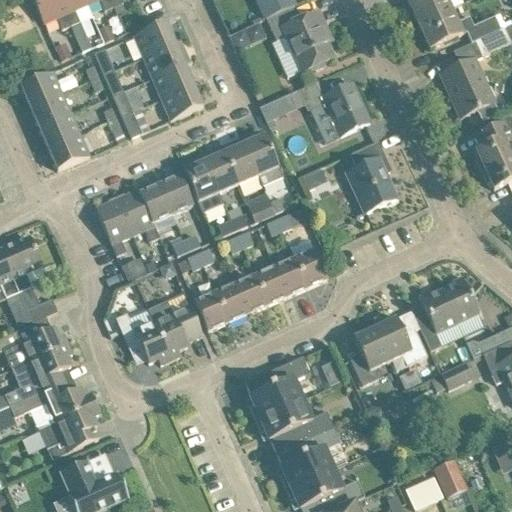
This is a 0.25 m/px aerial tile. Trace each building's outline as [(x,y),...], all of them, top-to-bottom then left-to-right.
[(70,29),(57,0),(30,0),(43,27),(56,22),(61,33),(70,29)] [(86,8),(82,0),(57,0),(70,29),(80,25),(75,14),(86,8)] [(113,10),(108,0),(82,0),(86,8),(98,3),(103,15),(113,10)] [(108,0),(113,10),(120,7),(122,6),(119,0),(108,0)] [(255,0),(265,21),(292,10),(293,9),(289,0),(255,0)] [(450,11),(444,0),(406,0),(405,1),(417,26),(450,11)] [(120,7),(113,10),(116,18),(124,15),(120,7)] [(326,46),(331,44),(318,15),(298,24),(292,10),(265,21),(272,37),(282,33),(302,75),(309,72),(315,74),(323,70),(326,64),(333,61),(326,46)] [(471,45),(500,31),(494,18),(473,28),(469,19),(456,25),(450,11),(417,26),(429,53),(466,36),(471,45)] [(115,19),(110,21),(116,35),(121,33),(115,19)] [(511,25),(510,27),(503,30),(511,47),(511,46),(511,25)] [(174,47),(165,26),(133,40),(142,61),(175,47),(174,47)] [(108,27),(97,32),(103,46),(114,41),(108,27)] [(250,46),(261,40),(255,29),(244,34),(250,46)] [(503,30),(500,31),(471,45),(471,46),(475,45),(482,60),(511,47),(503,30)] [(84,40),(76,43),(82,55),(89,52),(84,40)] [(180,44),(174,47),(175,47),(142,61),(151,82),(184,68),(184,69),(189,66),(180,44)] [(64,46),(53,51),(60,65),(71,60),(64,46)] [(114,74),(104,52),(93,57),(103,79),(114,74)] [(499,117),(474,62),(440,78),(447,92),(450,91),(463,119),(460,120),(460,121),(475,114),(478,116),(482,125),(499,117)] [(193,89),(184,69),(184,68),(151,82),(160,103),(193,89)] [(98,81),(93,70),(85,73),(90,85),(98,81)] [(123,95),(114,74),(103,79),(112,99),(123,95)] [(62,96),(52,75),(20,89),(29,110),(62,96)] [(103,93),(98,81),(90,85),(95,96),(103,93)] [(359,111),(349,89),(352,88),(351,87),(332,96),(325,82),(297,94),(307,115),(325,107),(340,140),(369,126),(362,110),(359,111)] [(202,111),(193,89),(160,103),(170,125),(202,111)] [(132,116),(123,95),(112,99),(121,120),(132,116)] [(71,117),(62,96),(29,110),(38,131),(71,117)] [(278,103),(259,111),(266,126),(272,123),(285,117),(278,103)] [(116,123),(111,111),(103,115),(108,126),(116,123)] [(141,137),(132,116),(121,120),(130,142),(141,137)] [(80,138),(71,117),(38,131),(48,152),(80,138)] [(486,147),(474,152),(478,160),(475,161),(481,173),(511,159),(511,145),(511,144),(511,120),(498,126),(480,135),(481,136),(486,147)] [(121,134),(116,123),(108,126),(113,137),(121,134)] [(282,181),(264,138),(255,142),(252,137),(241,141),(258,179),(263,189),(282,181)] [(89,160),(80,138),(48,152),(57,174),(89,160)] [(258,179),(241,141),(229,147),(232,152),(224,155),(222,150),(221,150),(237,188),(258,179)] [(395,203),(383,177),(391,174),(378,145),(359,153),(349,157),(356,171),(347,175),(357,198),(365,217),(395,203)] [(237,188),(221,150),(223,156),(215,159),(213,154),(202,159),(218,196),(237,188)] [(223,207),(218,196),(202,159),(190,164),(192,169),(183,173),(202,217),(223,207)] [(511,159),(481,173),(487,187),(490,185),(493,193),(507,187),(511,184),(511,159)] [(192,208),(187,197),(179,179),(159,188),(172,217),(192,208)] [(159,188),(139,196),(139,197),(152,226),(172,217),(159,188)] [(152,226),(139,197),(139,196),(138,193),(116,202),(132,239),(144,233),(149,244),(159,240),(152,226)] [(286,211),(282,201),(270,206),(274,216),(286,211)] [(132,239),(116,202),(95,212),(116,260),(126,256),(121,244),(132,239)] [(274,216),(270,206),(269,203),(248,212),(254,225),(274,216)] [(302,212),(287,218),(276,223),(282,235),(292,230),(292,229),(307,222),(302,212)] [(246,228),(242,218),(230,223),(234,233),(246,228)] [(234,233),(230,223),(217,229),(222,239),(234,233)] [(282,235),(276,223),(266,227),(271,239),(282,235)] [(253,247),(247,236),(237,240),(242,252),(253,247)] [(200,249),(196,239),(184,244),(188,254),(200,249)] [(242,252),(237,240),(226,245),(231,256),(242,252)] [(41,307),(28,276),(41,270),(28,241),(0,253),(0,255),(18,296),(26,314),(31,325),(31,327),(45,321),(57,315),(51,303),(41,307)] [(188,254),(184,244),(172,249),(177,259),(188,254)] [(327,283),(320,268),(314,252),(293,261),(306,292),(327,283)] [(213,264),(208,253),(197,257),(202,269),(213,264)] [(26,314),(18,296),(0,255),(0,290),(17,330),(31,325),(26,314)] [(202,269),(197,257),(187,262),(191,274),(202,269)] [(344,270),(340,259),(329,264),(334,275),(344,270)] [(140,260),(121,268),(127,283),(146,276),(140,260)] [(306,292),(293,261),(273,270),(287,300),(306,292)] [(153,264),(145,268),(148,275),(156,272),(153,264)] [(171,266),(159,271),(164,283),(176,278),(171,266)] [(287,300),(273,270),(254,279),(267,309),(287,300)] [(267,309),(254,279),(234,287),(247,318),(267,309)] [(478,317),(461,280),(451,285),(452,288),(441,293),(457,327),(478,317)] [(247,318),(234,287),(215,296),(227,326),(247,318)] [(457,327),(441,293),(430,299),(428,295),(418,300),(428,321),(416,327),(419,331),(429,355),(441,350),(435,337),(457,327)] [(227,326),(215,296),(194,305),(207,335),(227,326)] [(202,339),(188,308),(171,316),(166,305),(148,313),(152,324),(169,365),(180,360),(177,355),(187,351),(185,347),(202,339)] [(169,365),(152,324),(133,333),(126,317),(115,322),(129,353),(130,352),(128,348),(137,344),(148,368),(157,363),(160,369),(169,365)] [(67,348),(63,338),(58,341),(53,331),(50,332),(45,321),(31,327),(29,328),(30,329),(0,342),(0,355),(4,354),(12,372),(67,348)] [(427,360),(415,333),(403,338),(395,321),(374,331),(390,366),(402,360),(407,370),(427,360)] [(390,366),(374,331),(352,341),(361,358),(349,363),(362,390),(383,381),(378,371),(390,366)] [(484,357),(511,345),(506,333),(479,345),(484,357)] [(511,347),(511,345),(484,357),(482,358),(495,388),(504,384),(511,400),(511,347)] [(56,390),(51,379),(70,370),(66,360),(72,358),(67,348),(12,372),(20,392),(5,399),(6,401),(0,403),(0,414),(10,410),(25,403),(56,390)] [(302,361),(245,386),(251,400),(250,401),(253,409),(248,411),(254,424),(301,403),(293,384),(309,377),(302,361)] [(463,367),(440,379),(448,395),(472,383),(463,367)] [(338,377),(325,383),(329,392),(342,386),(338,377)] [(39,433),(94,409),(89,399),(84,401),(80,391),(60,400),(56,390),(25,403),(10,410),(15,421),(30,415),(39,433)] [(276,456),(333,431),(326,415),(310,422),(301,403),(254,424),(260,438),(265,436),(268,443),(270,443),(276,456)] [(383,406),(368,413),(375,427),(390,420),(383,406)] [(93,432),(97,430),(93,421),(98,418),(94,409),(39,433),(47,451),(52,463),(97,443),(93,432)] [(340,446),(333,431),(276,456),(281,469),(280,470),(284,478),(279,480),(285,493),(332,472),(324,453),(340,446)] [(492,452),(496,461),(508,456),(504,447),(492,452)] [(474,460),(459,466),(466,484),(482,478),(474,460)] [(117,477),(96,487),(86,465),(60,477),(69,498),(67,499),(72,511),(104,511),(128,502),(117,477)] [(465,493),(452,465),(432,474),(445,502),(465,493)] [(340,491),(332,472),(285,493),(291,507),(296,505),(298,511),(299,511),(300,511),(337,511),(353,505),(364,500),(357,484),(340,491)] [(432,482),(405,493),(413,511),(417,511),(441,502),(432,482)] [(387,503),(391,511),(392,511),(400,509),(395,499),(387,503)]
